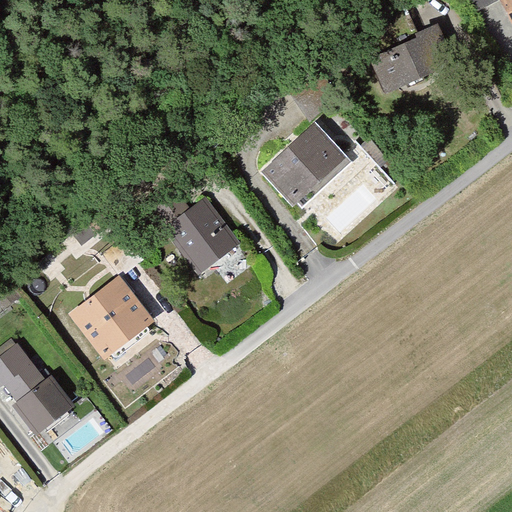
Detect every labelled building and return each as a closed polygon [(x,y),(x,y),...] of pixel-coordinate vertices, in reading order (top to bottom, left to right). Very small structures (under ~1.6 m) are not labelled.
[(511,0),(502,0),(511,20),(511,0)] [(445,32),(367,57),(379,97),(458,72),(445,32)] [(319,128),(262,179),(296,216),(353,165),(319,128)] [(207,200),(163,231),(199,280),(243,249),(207,200)] [(122,281),(73,319),(108,365),(157,328),(122,281)] [(20,346),(0,361),(0,398),(34,443),(72,415),(20,346)]
